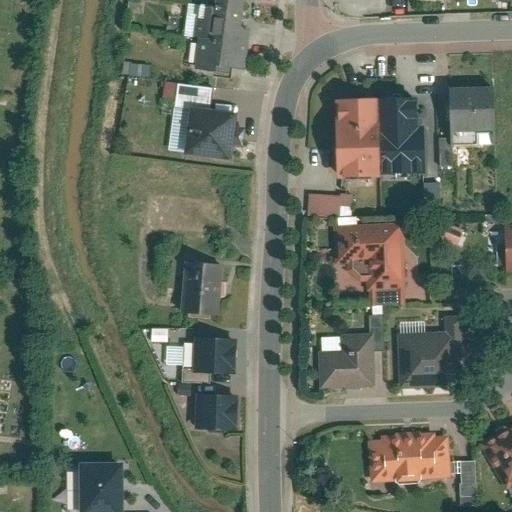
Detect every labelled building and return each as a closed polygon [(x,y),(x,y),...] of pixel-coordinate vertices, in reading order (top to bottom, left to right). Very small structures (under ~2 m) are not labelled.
[(202,0),(195,66),(246,71),(251,30),(246,29),(249,0),(202,0)] [(504,83),(455,83),(455,143),(504,143),(504,83)] [(428,94),(391,95),(392,174),(436,173),(436,124),(429,124),(428,94)] [(392,174),(391,95),(338,95),(340,174),(392,174)] [(197,107),(191,152),(219,156),(233,158),(239,112),(197,107)] [(308,216),(352,216),(352,195),(308,195),(308,216)] [(447,224),(440,242),(458,248),(465,231),(447,224)] [(409,302),(405,225),(343,229),(345,261),(356,260),(354,266),(364,280),(373,280),(375,304),(409,302)] [(189,262),(184,309),(218,313),(223,265),(189,262)] [(451,330),(404,331),(405,386),(464,385),(462,345),(470,345),(470,314),(450,314),(451,330)] [(345,350),(318,351),(320,388),(374,386),(372,334),(344,336),(345,350)] [(199,335),(198,371),(241,372),(242,336),(199,335)] [(202,392),(200,428),(239,430),(241,394),(202,392)] [(511,425),(484,441),(511,488),(511,425)] [(387,438),(375,439),(378,481),(458,474),(455,434),(444,435),(443,430),(387,434),(387,438)] [(134,511),(134,460),(89,461),(89,511),(134,511)]
